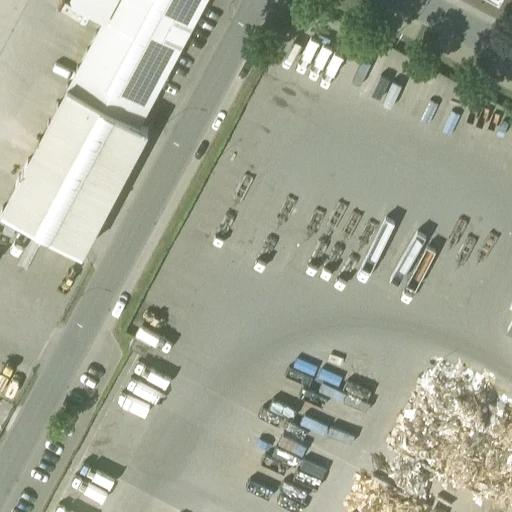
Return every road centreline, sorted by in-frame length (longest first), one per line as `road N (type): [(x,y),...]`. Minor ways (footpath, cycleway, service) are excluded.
road 1 (residential): [(0,472),(244,0)]
road 2 (unknown): [(511,376),(371,314),(297,318),(259,340),(208,391),(155,478)]
